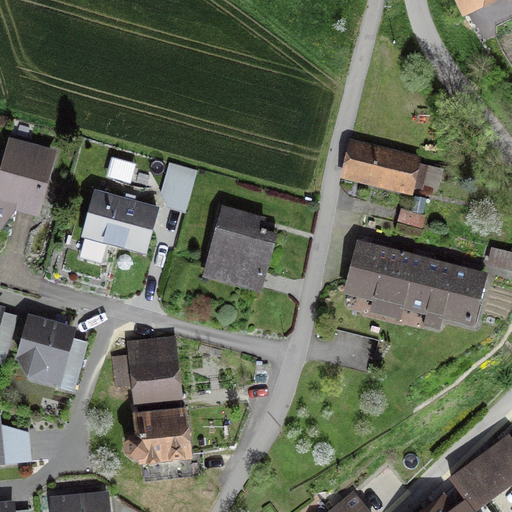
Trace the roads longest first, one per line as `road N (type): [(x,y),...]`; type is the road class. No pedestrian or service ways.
road 1 (residential): [(375,0),(294,363),(217,511)]
road 2 (residential): [(511,153),(442,72),(414,0)]
road 3 (residential): [(407,511),(511,406)]
